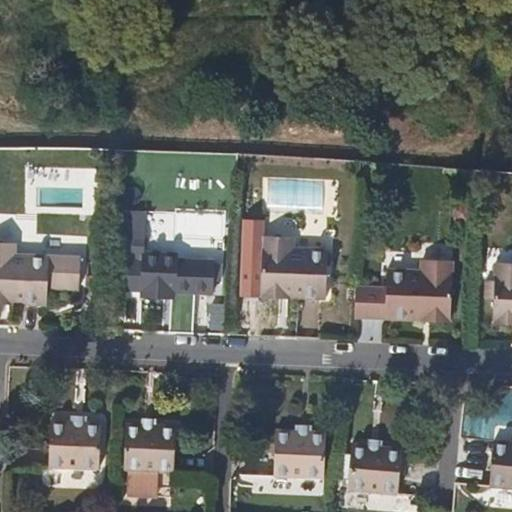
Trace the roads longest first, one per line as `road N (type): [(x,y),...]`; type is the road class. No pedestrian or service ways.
road 1 (residential): [(511,361),(227,349)]
road 2 (residential): [(227,349),(0,342)]
road 3 (residential): [(227,349),(220,511)]
